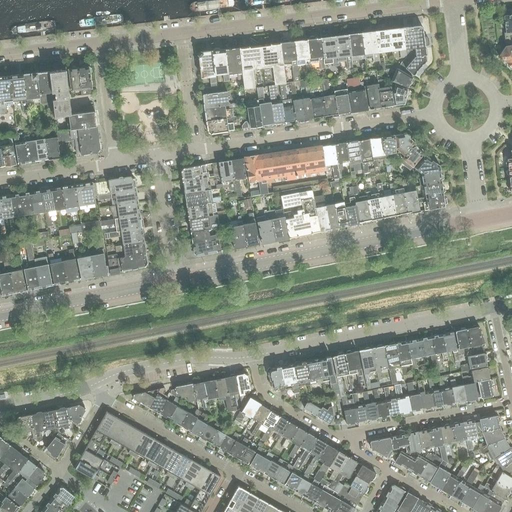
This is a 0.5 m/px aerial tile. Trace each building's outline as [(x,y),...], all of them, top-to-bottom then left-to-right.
[(226,1),(196,5),(197,15),(227,11),(226,1)] [(184,6),(154,10),(155,20),(185,16),(184,6)] [(108,15),(78,19),(79,29),(109,25),(108,15)] [(66,21),(36,24),(37,34),(67,31),(66,21)] [(406,57),(403,60),(408,64),(414,57),(416,57),(415,47),(425,46),(428,45),(429,44),(428,38),(427,37),(424,37),(423,28),(419,25),(419,26),(412,26),(412,27),(409,27),(402,28),(406,57)] [(406,57),(402,28),(398,29),(398,28),(397,28),(396,28),(395,27),(394,27),(392,27),(390,29),(389,29),(389,35),(391,51),(399,50),(400,58),(406,57)] [(375,31),(378,53),(391,51),(389,35),(389,30),(385,30),(383,30),(381,28),(378,29),(377,30),(377,31),(375,31)] [(362,33),(364,54),(365,54),(372,53),(373,61),(379,61),(378,53),(375,31),(371,32),(371,31),(370,32),(370,31),(368,30),(365,30),(363,32),(362,33)] [(352,60),(360,60),(365,59),(365,54),(364,54),(362,33),(358,34),(358,33),(356,33),(354,32),(351,32),(350,34),(348,34),(348,35),(352,60)] [(346,61),(346,65),(347,69),(348,70),(353,69),(352,64),(352,60),(348,35),(344,35),(343,35),(341,33),(338,33),(336,36),(335,36),(338,62),(346,61)] [(333,66),(338,66),(339,66),(338,62),(335,36),(331,37),(331,36),(329,37),(329,36),(327,35),(324,35),(323,37),(321,38),(324,64),(332,63),(333,66)] [(325,68),(324,64),(321,38),(321,37),(320,38),(317,39),(317,38),(315,38),(313,36),(310,37),(309,39),(307,39),(311,64),(318,63),(319,69),(325,68)] [(297,65),(305,64),(306,68),(311,67),(311,64),(307,39),(307,40),(304,40),(302,40),(300,38),(297,38),(296,41),(294,41),(297,65)] [(299,81),(297,65),(294,41),(290,42),(290,41),(288,42),(287,39),(283,40),(282,42),(281,43),(284,66),(292,65),(293,82),(294,82),(299,81)] [(286,83),(284,66),(281,43),(281,42),(279,43),(271,44),(270,44),(260,46),(265,85),(279,84),(284,83),(286,83)] [(511,45),(505,45),(505,46),(499,56),(507,63),(507,66),(506,66),(509,68),(511,67),(511,45)] [(256,87),(263,86),(265,85),(260,46),(250,47),(250,46),(248,46),(248,47),(240,48),(240,47),(239,47),(239,48),(243,79),(244,89),(256,87)] [(405,68),(413,75),(414,74),(416,72),(416,71),(417,70),(421,65),(423,64),(425,62),(426,61),(427,61),(426,55),(425,48),(425,46),(415,47),(416,57),(414,57),(408,64),(403,60),(400,63),(401,63),(398,69),(403,71),(405,68)] [(225,49),(221,50),(220,50),(220,49),(218,48),(214,48),(213,50),(213,51),(212,51),(215,74),(222,73),(223,81),(229,80),(228,74),(225,49)] [(237,79),(243,79),(239,48),(235,49),(235,48),(225,49),(228,74),(237,73),(237,79)] [(216,83),(215,74),(212,51),(201,52),(200,52),(198,55),(201,77),(209,76),(211,87),(203,88),(203,94),(217,92),(216,83)] [(164,61),(125,67),(128,85),(166,79),(164,61)] [(82,67),(78,68),(81,89),(81,92),(81,96),(93,94),(92,88),(92,86),(91,85),(90,73),(91,72),(91,68),(89,67),(89,66),(88,67),(86,65),(83,65),(83,66),(82,67)] [(69,74),(71,90),(81,89),(78,68),(77,68),(76,66),(72,67),(71,69),(68,69),(69,74)] [(412,82),(411,80),(412,77),(403,71),(398,69),(396,68),(393,76),(391,81),(407,87),(408,85),(410,85),(412,82)] [(71,92),(71,90),(69,74),(68,69),(66,70),(66,69),(49,71),(52,92),(55,92),(55,93),(56,98),(53,99),(55,116),(66,115),(74,114),(73,108),(71,92)] [(41,72),(36,73),(39,92),(39,93),(40,93),(41,103),(41,104),(53,103),(52,94),(55,93),(55,92),(52,92),(49,71),(41,72)] [(39,92),(36,73),(31,73),(29,72),(25,72),(24,74),(23,74),(25,92),(26,99),(27,99),(27,105),(41,103),(40,93),(39,93),(39,92)] [(9,76),(12,92),(13,100),(21,100),(21,105),(22,105),(23,113),(28,113),(27,105),(27,99),(26,99),(25,92),(23,74),(9,76)] [(13,100),(12,92),(9,76),(1,77),(0,76),(0,114),(7,113),(6,105),(14,104),(13,100)] [(365,92),(367,104),(368,109),(370,108),(370,109),(374,108),(375,108),(376,109),(379,108),(380,107),(382,107),(378,84),(371,85),(369,77),(363,78),(363,82),(364,86),(364,89),(365,92)] [(338,114),(335,95),(328,96),(327,89),(329,89),(327,79),(320,80),(321,85),(323,97),(325,111),(326,116),(330,115),(337,114),(338,114)] [(383,87),(382,80),(377,80),(378,84),(382,107),(385,106),(386,106),(388,107),(391,106),(392,105),(393,105),(391,92),(391,90),(391,86),(383,87)] [(293,98),(293,100),(296,120),(305,119),(302,99),(297,100),(296,92),(294,82),(293,82),(290,82),(292,92),(293,98)] [(293,100),(293,98),(286,99),(285,92),(284,86),(284,83),(279,84),(280,92),(282,100),(285,122),(296,120),(293,100)] [(360,83),(347,85),(348,91),(350,91),(361,89),(360,83)] [(407,89),(395,84),(393,90),(391,90),(391,92),(393,105),(394,105),(403,103),(404,104),(404,102),(406,97),(405,97),(407,96),(408,92),(407,90),(407,89)] [(322,116),(326,116),(325,111),(323,97),(321,85),(316,85),(318,98),(311,99),(314,117),(314,118),(315,117),(322,116)] [(256,87),(258,100),(264,99),(263,86),(256,87)] [(311,99),(309,87),(307,87),(308,90),(306,90),(306,92),(307,98),(302,99),(305,119),(314,117),(311,99)] [(367,104),(365,92),(364,89),(361,89),(350,91),(348,91),(347,91),(350,112),(368,109),(367,104)] [(335,95),(338,114),(342,113),(350,112),(347,91),(347,90),(334,92),(335,95)] [(227,91),(217,92),(203,94),(204,103),(205,107),(229,104),(227,92),(227,91)] [(270,96),(271,102),(274,123),(285,122),(282,100),(276,101),(275,95),(270,96)] [(250,127),(262,125),(259,104),(259,101),(251,102),(250,100),(246,101),(250,127)] [(262,125),(274,123),(271,102),(259,104),(262,125)] [(229,104),(205,107),(205,112),(205,113),(204,114),(205,119),(206,119),(206,120),(231,117),(230,109),(233,109),(232,104),(229,104)] [(96,126),(95,116),(95,111),(90,112),(82,113),(74,114),(66,115),(68,130),(73,129),(96,126)] [(232,130),(231,125),(231,123),(237,123),(236,117),(231,117),(206,120),(207,125),(208,131),(207,131),(211,134),(211,133),(228,131),(232,130)] [(73,129),(75,146),(76,149),(76,154),(80,154),(81,154),(97,152),(100,148),(99,148),(99,143),(98,143),(96,126),(73,129)] [(57,131),(57,137),(58,143),(71,142),(71,146),(75,146),(73,129),(68,130),(57,131)] [(52,158),(60,157),(59,152),(58,143),(57,137),(55,137),(54,132),(45,133),(45,138),(48,154),(49,159),(53,159),(52,158)] [(397,154),(402,158),(414,145),(416,143),(415,143),(415,140),(412,138),(410,138),(409,138),(410,137),(409,135),(410,135),(406,133),(404,133),(404,134),(394,135),(396,142),(396,149),(399,151),(397,154)] [(28,162),(25,142),(20,142),(19,135),(14,136),(18,164),(28,162)] [(382,137),(385,157),(395,155),(396,149),(396,142),(394,135),(390,135),(390,136),(382,137)] [(38,161),(35,141),(29,141),(28,136),(24,136),(25,142),(28,162),(38,161)] [(380,160),(385,159),(382,137),(381,137),(380,137),(379,136),(376,136),(375,138),(373,138),(370,138),(373,160),(375,167),(379,167),(378,159),(379,159),(380,160)] [(49,159),(48,154),(45,138),(35,140),(35,141),(38,161),(49,159)] [(358,140),(358,141),(362,163),(364,176),(369,175),(367,161),(373,160),(370,138),(370,139),(369,139),(368,139),(367,138),(364,138),(363,140),(362,140),(361,140),(359,141),(359,140),(358,140)] [(346,142),(346,143),(349,162),(349,165),(362,163),(358,141),(349,142),(346,142)] [(337,144),(334,144),(338,172),(339,178),(344,177),(342,163),(349,162),(346,143),(337,144)] [(6,166),(16,164),(13,144),(3,146),(6,166)] [(330,145),(322,146),(325,166),(332,164),(334,179),(339,178),(338,172),(334,144),(330,145)] [(404,165),(410,170),(413,166),(420,158),(423,154),(423,153),(423,150),(420,148),(417,148),(417,147),(414,145),(402,158),(400,164),(403,165),(404,165)] [(259,156),(260,161),(262,178),(266,178),(270,177),(286,174),(287,180),(296,179),(295,173),(326,168),(325,166),(322,146),(321,147),(313,148),(312,148),(304,149),(303,149),(295,151),(294,151),(286,152),(285,152),(278,153),(277,153),(276,154),(268,155),(267,155),(262,156),(259,156)] [(420,158),(413,166),(415,168),(422,159),(426,156),(423,154),(420,158)] [(259,156),(245,158),(248,180),(258,179),(258,182),(260,195),(268,194),(268,193),(266,180),(266,178),(262,178),(260,161),(259,156)] [(421,173),(440,170),(440,165),(439,165),(432,160),(433,157),(430,156),(427,156),(426,156),(422,159),(415,168),(421,173)] [(247,182),(246,178),(243,159),(231,161),(235,190),(240,189),(239,183),(247,182)] [(220,176),(222,184),(222,188),(229,187),(229,191),(235,190),(231,161),(218,163),(220,176)] [(218,163),(212,164),(213,169),(214,177),(220,176),(218,163)] [(206,173),(205,165),(201,165),(199,166),(199,165),(193,166),(184,168),(181,171),(182,177),(183,181),(207,178),(209,177),(208,172),(206,173)] [(422,178),(419,179),(420,185),(420,186),(423,185),(441,182),(441,181),(443,179),(443,175),(441,174),(440,170),(421,173),(422,178)] [(108,181),(92,183),(94,196),(96,196),(136,189),(134,179),(131,176),(124,177),(117,178),(108,180),(108,181)] [(184,190),(185,194),(209,190),(211,190),(210,185),(208,186),(207,178),(183,181),(183,182),(184,190)] [(327,179),(273,187),(274,192),(280,191),(311,186),(328,184),(327,179)] [(94,196),(92,183),(92,182),(84,184),(75,185),(79,206),(96,203),(94,196)] [(441,182),(423,185),(426,198),(443,194),(443,193),(445,191),(445,188),(444,188),(442,186),(441,182)] [(396,215),(390,190),(383,191),(381,183),(376,184),(378,193),(383,217),(387,216),(388,216),(390,217),(393,217),(395,215),(396,215)] [(420,211),(418,203),(417,199),(416,192),(415,190),(408,192),(406,184),(402,185),(403,188),(404,193),(408,212),(411,211),(411,213),(420,211)] [(66,208),(67,212),(71,212),(79,210),(79,206),(75,185),(67,186),(62,187),(66,208)] [(312,190),(311,186),(280,191),(280,196),(283,208),(299,205),(302,204),(303,209),(300,209),(305,234),(312,233),(320,231),(313,197),(312,190)] [(66,208),(62,187),(55,188),(52,189),(55,210),(66,208)] [(390,188),(390,190),(396,215),(399,214),(400,214),(402,215),(405,214),(407,212),(408,212),(404,193),(403,188),(395,190),(395,187),(390,188)] [(47,226),(51,226),(52,226),(50,211),(55,210),(52,189),(51,189),(44,190),(41,190),(45,212),(47,226)] [(136,189),(96,196),(97,200),(116,198),(117,205),(138,202),(137,193),(136,193),(136,189)] [(45,212),(41,190),(34,192),(34,191),(31,192),(34,213),(36,220),(40,220),(39,213),(45,212)] [(186,202),(187,206),(215,202),(221,201),(220,197),(212,198),(210,198),(209,190),(185,194),(186,202)] [(354,195),(353,191),(350,191),(347,192),(350,203),(344,204),(349,225),(357,224),(356,222),(359,222),(354,195)] [(34,213),(31,192),(24,193),(21,193),(24,215),(25,222),(29,221),(28,214),(34,213)] [(370,192),(366,192),(366,193),(366,195),(371,219),(371,220),(375,219),(376,219),(378,220),(381,219),(382,217),(383,217),(378,193),(371,194),(370,192)] [(10,195),(14,217),(24,215),(21,193),(20,193),(20,194),(13,195),(10,195)] [(371,219),(366,195),(359,197),(358,194),(354,195),(359,222),(363,221),(364,221),(366,222),(369,221),(370,220),(371,219)] [(417,199),(418,203),(423,203),(424,205),(425,210),(428,209),(428,210),(445,206),(445,205),(446,203),(447,203),(446,200),(444,198),(443,194),(426,198),(422,198),(417,199)] [(14,217),(10,195),(7,196),(0,197),(0,196),(0,197),(3,218),(9,217),(11,232),(16,231),(15,224),(14,219),(14,217)] [(320,231),(330,229),(325,205),(323,195),(313,197),(320,231)] [(245,208),(252,207),(250,199),(244,200),(245,208)] [(140,215),(138,202),(117,205),(109,206),(110,211),(114,219),(140,215)] [(213,215),(217,215),(217,214),(215,202),(187,206),(187,207),(188,215),(189,219),(213,215)] [(349,225),(344,204),(344,202),(334,204),(339,227),(349,225)] [(334,204),(325,205),(330,229),(339,227),(334,204)] [(284,212),(289,238),(298,236),(305,234),(300,209),(297,210),(297,214),(293,214),(293,211),(284,212)] [(279,240),(289,238),(284,212),(275,214),(275,210),(269,211),(275,240),(279,239),(279,240)] [(265,216),(256,217),(261,243),(271,241),(275,240),(269,211),(264,212),(265,216)] [(259,243),(253,213),(248,214),(250,223),(242,225),(246,246),(247,246),(255,244),(259,243)] [(110,220),(102,221),(102,226),(110,224),(116,223),(117,232),(118,232),(142,227),(141,219),(140,219),(140,215),(119,218),(115,219),(110,220)] [(213,215),(189,219),(190,227),(191,232),(208,229),(214,228),(215,228),(219,227),(217,215),(213,215)] [(100,221),(80,223),(81,231),(101,228),(100,221)] [(230,227),(232,236),(233,244),(234,249),(242,247),(246,246),(242,225),(242,221),(241,221),(237,222),(236,221),(229,222),(230,227)] [(117,232),(104,234),(104,239),(105,239),(119,237),(121,236),(122,244),(144,240),(142,227),(118,232),(117,232)] [(208,229),(191,232),(193,244),(218,239),(217,234),(210,236),(208,229)] [(103,238),(98,239),(99,247),(101,247),(101,249),(96,250),(89,251),(94,277),(102,275),(107,274),(108,274),(107,266),(105,266),(103,249),(105,249),(103,238)] [(217,252),(221,251),(220,246),(218,239),(193,244),(194,253),(194,254),(198,256),(216,252),(217,252)] [(123,251),(124,257),(146,253),(145,244),(144,244),(144,240),(122,244),(123,245),(115,246),(116,252),(123,251)] [(27,288),(28,290),(37,288),(40,288),(35,264),(34,260),(30,241),(25,242),(29,265),(24,266),(24,269),(27,288)] [(73,249),(68,250),(70,256),(69,256),(70,260),(63,261),(67,282),(75,281),(75,280),(79,279),(79,277),(78,275),(75,259),(73,249)] [(94,277),(89,251),(88,252),(89,256),(77,258),(81,279),(85,278),(85,279),(94,277)] [(5,270),(0,270),(0,285),(1,290),(1,293),(2,295),(11,293),(14,293),(8,260),(6,253),(2,254),(3,261),(5,270)] [(67,282),(63,261),(62,258),(54,260),(53,253),(48,254),(53,280),(54,285),(58,284),(67,282)] [(117,258),(108,259),(110,273),(116,272),(122,271),(132,269),(138,268),(145,266),(145,267),(147,263),(146,253),(124,257),(117,258)] [(46,257),(34,260),(35,264),(40,288),(48,286),(52,285),(52,283),(51,280),(46,257)] [(16,292),(26,291),(26,290),(22,269),(15,271),(12,259),(8,260),(14,293),(16,292)] [(470,346),(478,345),(482,344),(482,343),(484,342),(483,339),(481,338),(479,327),(478,327),(476,325),(473,326),(472,328),(467,329),(470,346)] [(459,349),(464,348),(470,346),(467,329),(466,329),(464,328),(461,328),(460,331),(455,331),(456,336),(459,349)] [(450,333),(442,334),(446,351),(452,350),(456,366),(460,365),(453,331),(449,332),(450,333)] [(446,351),(442,334),(431,336),(435,354),(441,352),(443,361),(445,370),(449,369),(448,360),(446,351)] [(420,339),(423,356),(430,354),(433,369),(438,368),(435,354),(431,336),(420,339)] [(417,368),(415,357),(423,356),(420,339),(407,341),(410,358),(412,364),(413,369),(417,368)] [(396,343),(401,366),(403,376),(407,375),(405,365),(412,364),(410,358),(407,341),(400,343),(400,342),(396,343)] [(397,383),(394,368),(401,366),(396,343),(395,344),(393,343),(390,343),(389,345),(388,345),(383,346),(384,346),(388,369),(389,369),(392,384),(397,383)] [(382,379),(380,370),(388,369),(384,346),(382,346),(381,345),(378,346),(377,347),(376,347),(371,348),(376,371),(378,380),(382,379)] [(371,389),(368,373),(376,371),(371,348),(370,349),(368,347),(366,348),(365,350),(364,350),(363,350),(359,351),(367,389),(371,389)] [(357,351),(352,352),(353,352),(352,352),(350,351),(347,351),(346,353),(345,354),(349,375),(356,373),(358,383),(364,382),(363,378),(357,351)] [(349,375),(345,354),(343,354),(342,353),(339,353),(338,355),(336,355),(336,356),(332,357),(334,362),(336,377),(341,376),(349,375)] [(461,372),(466,371),(470,370),(470,368),(487,365),(486,360),(487,358),(486,355),(484,354),(484,353),(467,356),(469,364),(460,365),(461,372)] [(318,359),(322,382),(329,380),(331,391),(334,390),(336,400),(341,399),(341,396),(338,384),(337,377),(336,377),(335,377),(330,356),(326,357),(326,358),(325,358),(323,357),(320,357),(319,359),(318,359)] [(305,361),(310,384),(322,382),(318,359),(313,360),(312,360),(311,359),(308,360),(307,361),(306,362),(306,361),(305,361)] [(298,387),(310,384),(305,361),(301,362),(301,363),(300,363),(298,362),(296,362),(295,364),(293,364),(298,387)] [(281,366),(285,389),(293,388),(293,390),(294,390),(294,393),(299,393),(298,387),(293,364),(289,365),(288,365),(286,364),(283,365),(282,366),(281,367),(281,366)] [(285,389),(281,366),(276,367),(276,368),(270,369),(270,368),(268,368),(267,370),(267,372),(268,372),(269,374),(268,374),(269,376),(270,381),(269,382),(270,385),(271,386),(272,386),(273,390),(275,391),(283,390),(283,391),(281,392),(282,394),(284,396),(284,395),(287,395),(285,389)] [(478,381),(485,379),(489,378),(488,374),(490,372),(490,369),(487,368),(487,367),(482,368),(471,370),(474,382),(478,381)] [(236,376),(239,393),(239,395),(241,401),(242,408),(245,403),(244,396),(243,396),(242,394),(244,394),(244,395),(248,394),(249,392),(248,389),(249,389),(249,387),(250,386),(250,384),(248,384),(247,380),(248,380),(247,377),(247,378),(247,376),(248,374),(245,372),(244,374),(236,376)] [(239,393),(236,376),(235,376),(233,374),(230,375),(230,377),(225,378),(231,407),(236,406),(234,394),(239,393)] [(467,401),(463,385),(456,386),(453,374),(449,375),(452,387),(455,403),(460,402),(461,403),(464,402),(466,401),(467,401)] [(445,389),(442,376),(438,377),(440,389),(444,405),(455,403),(452,387),(445,389)] [(463,385),(467,401),(468,400),(470,401),(472,401),(473,399),(477,398),(474,382),(471,383),(471,380),(465,376),(462,377),(463,385)] [(227,409),(232,408),(231,407),(225,378),(221,379),(219,377),(217,378),(216,380),(215,380),(219,400),(225,399),(227,409)] [(433,407),(444,405),(440,389),(435,391),(432,378),(428,379),(430,391),(433,407)] [(490,378),(489,378),(485,379),(478,381),(480,393),(481,398),(493,395),(491,387),(491,385),(493,383),(492,381),(490,380),(490,378)] [(204,382),(209,406),(213,405),(212,398),(218,397),(218,401),(219,400),(215,380),(213,380),(212,379),(209,379),(208,381),(204,382)] [(433,407),(430,391),(424,393),(422,380),(417,381),(419,394),(423,409),(433,407)] [(209,406),(204,382),(200,383),(198,381),(195,382),(194,384),(193,384),(196,400),(197,401),(202,400),(204,410),(209,409),(209,406)] [(409,396),(412,411),(423,409),(419,394),(413,395),(411,382),(407,383),(409,396)] [(175,389),(175,392),(176,392),(177,396),(180,395),(181,398),(187,396),(188,401),(196,400),(193,384),(193,383),(191,384),(190,383),(187,383),(186,385),(175,387),(175,389)] [(400,384),(394,386),(397,398),(400,414),(412,411),(409,396),(402,397),(400,384)] [(383,388),(384,392),(386,400),(389,416),(400,414),(397,398),(390,399),(389,391),(388,387),(383,388)] [(157,394),(149,408),(159,413),(168,397),(163,394),(165,391),(165,390),(164,388),(160,389),(157,394)] [(133,398),(149,408),(157,394),(160,389),(150,391),(145,392),(134,394),(133,398)] [(374,395),(375,402),(379,418),(389,416),(386,400),(380,401),(379,394),(378,389),(373,390),(374,395)] [(379,418),(375,402),(369,403),(367,392),(362,392),(365,404),(368,420),(379,418)] [(354,406),(357,422),(368,420),(365,404),(359,405),(357,393),(352,394),(352,399),(354,406)] [(168,397),(159,413),(168,419),(176,405),(180,399),(176,397),(171,394),(169,397),(168,397)] [(345,396),(341,396),(341,399),(347,424),(357,422),(354,406),(352,399),(347,400),(346,395),(345,396)] [(250,398),(247,402),(241,413),(239,412),(235,420),(240,423),(245,415),(251,419),(260,404),(259,403),(259,401),(256,400),(254,400),(250,398)] [(322,407),(318,404),(319,402),(319,399),(307,401),(306,403),(305,405),(304,407),(311,412),(312,414),(314,415),(316,415),(317,415),(322,407)] [(297,406),(297,407),(302,410),(304,407),(305,405),(300,402),(297,406)] [(75,427),(77,423),(79,422),(81,419),(80,419),(80,417),(85,409),(84,408),(84,406),(81,404),(79,405),(78,404),(77,406),(66,408),(70,428),(73,427),(75,427)] [(255,437),(262,424),(270,410),(266,408),(265,406),(263,404),(261,405),(260,404),(251,419),(258,423),(251,435),(255,437)] [(180,425),(187,412),(186,411),(178,406),(176,405),(168,419),(180,425)] [(322,407),(317,415),(318,416),(318,418),(321,419),(322,419),(330,423),(334,417),(332,406),(329,406),(327,409),(322,407)] [(65,431),(64,431),(64,429),(70,428),(66,408),(65,408),(64,407),(60,408),(59,409),(55,410),(57,420),(56,420),(57,427),(58,433),(62,436),(65,431)] [(47,411),(43,412),(45,423),(44,423),(46,430),(47,436),(49,436),(49,438),(51,438),(50,429),(57,427),(56,420),(57,420),(55,410),(54,410),(52,410),(52,409),(49,410),(47,411)] [(190,431),(197,418),(201,412),(196,409),(193,415),(187,412),(180,425),(190,431)] [(271,411),(270,410),(262,424),(267,428),(261,439),(265,442),(272,430),(280,416),(276,414),(276,412),(273,411),(271,411)] [(106,436),(117,417),(106,411),(90,440),(101,446),(106,436)] [(35,425),(38,442),(39,442),(40,441),(40,440),(42,439),(40,431),(46,430),(44,423),(45,423),(43,412),(42,413),(41,412),(37,412),(37,413),(36,414),(31,415),(33,425),(35,425)] [(206,424),(207,424),(211,417),(206,415),(203,413),(201,415),(205,417),(203,422),(197,418),(190,431),(199,436),(206,424)] [(33,438),(38,442),(35,425),(33,425),(31,415),(21,417),(19,416),(19,417),(17,417),(14,420),(15,422),(14,423),(21,428),(22,430),(25,433),(25,432),(26,432),(27,433),(31,429),(33,438)] [(280,416),(272,430),(277,433),(273,439),(277,442),(281,436),(289,422),(286,420),(285,418),(282,416),(280,417),(280,416)] [(480,419),(482,430),(500,426),(498,423),(500,421),(499,418),(497,417),(497,416),(486,418),(484,417),(481,418),(481,419),(480,419)] [(106,436),(111,439),(109,443),(113,445),(126,423),(117,417),(106,436)] [(478,438),(474,420),(472,421),(471,420),(468,420),(467,422),(462,423),(466,441),(468,450),(473,449),(471,440),(478,438)] [(289,422),(281,436),(286,439),(282,447),(286,449),(290,441),(298,427),(295,425),(295,423),(292,422),(290,422),(289,422)] [(455,443),(466,441),(462,423),(458,423),(457,422),(454,423),(453,424),(452,425),(455,443)] [(126,423),(113,445),(117,447),(119,444),(125,447),(135,428),(126,423)] [(199,436),(209,442),(216,429),(217,429),(219,426),(215,424),(213,427),(207,424),(206,424),(199,436)] [(450,455),(448,444),(455,443),(452,425),(449,425),(448,424),(445,425),(445,426),(440,427),(444,445),(446,455),(450,455)] [(500,426),(482,430),(482,431),(486,443),(482,444),(482,447),(486,445),(504,438),(505,438),(504,436),(505,434),(503,432),(501,431),(500,426)] [(230,429),(229,429),(226,427),(222,433),(217,429),(216,429),(209,442),(219,447),(226,435),(227,435),(230,429)] [(293,458),(300,447),(308,433),(304,431),(304,429),(301,427),(299,428),(298,427),(290,441),(296,444),(289,456),(293,458)] [(441,459),(442,460),(444,461),(447,463),(447,462),(448,463),(446,455),(444,445),(440,427),(436,428),(435,427),(432,428),(431,429),(429,429),(433,447),(434,447),(439,446),(441,459)] [(135,428),(125,447),(130,450),(128,454),(132,456),(145,433),(135,428)] [(422,431),(418,431),(422,450),(431,448),(432,454),(436,456),(434,447),(433,447),(429,429),(427,430),(426,429),(423,429),(422,431)] [(409,433),(407,434),(409,445),(410,452),(416,451),(417,458),(418,455),(422,449),(418,432),(414,432),(412,432),(410,432),(409,433)] [(58,433),(46,448),(51,452),(51,454),(54,456),(56,456),(57,457),(57,456),(62,449),(63,448),(65,445),(65,444),(65,443),(65,442),(67,439),(62,436),(58,433)] [(145,433),(132,456),(136,458),(138,454),(143,457),(154,439),(145,433)] [(235,440),(236,441),(239,435),(235,433),(232,438),(227,435),(226,435),(219,447),(228,453),(235,440)] [(299,470),(308,453),(317,439),(314,437),(313,435),(310,433),(309,433),(308,433),(300,447),(305,450),(300,459),(298,458),(293,466),(299,470)] [(409,445),(407,434),(405,434),(404,433),(401,434),(400,435),(390,437),(392,449),(405,446),(409,445)] [(395,461),(398,457),(393,454),(392,449),(390,437),(370,441),(370,443),(369,444),(370,447),(371,448),(372,450),(374,449),(395,461)] [(1,438),(0,438),(0,457),(10,445),(6,442),(6,440),(3,438),(1,438)] [(248,440),(245,438),(241,444),(236,441),(235,440),(228,453),(238,458),(245,446),(248,440)] [(489,461),(494,458),(506,449),(509,447),(504,438),(486,445),(482,447),(480,448),(484,455),(485,454),(489,461)] [(154,439),(143,457),(149,460),(147,464),(151,467),(163,444),(154,439)] [(318,439),(317,439),(308,453),(314,457),(304,473),(308,476),(318,459),(327,444),(324,442),(324,443),(323,442),(323,440),(320,439),(318,439)] [(101,464),(105,466),(107,462),(101,458),(95,455),(99,449),(101,446),(90,440),(79,459),(98,469),(101,464)] [(163,444),(151,467),(155,469),(157,465),(162,468),(173,449),(163,444)] [(329,467),(329,466),(327,465),(334,454),(337,450),(334,448),(333,448),(332,446),(330,444),(328,445),(327,444),(318,459),(323,462),(313,479),(314,479),(319,482),(319,483),(322,479),(326,472),(329,467)] [(11,446),(10,445),(0,457),(0,459),(5,463),(0,469),(0,474),(1,476),(8,466),(19,452),(15,449),(15,447),(13,445),(11,446)] [(406,454),(401,451),(398,457),(395,461),(410,470),(416,460),(409,456),(411,453),(410,452),(409,445),(405,446),(406,453),(406,454)] [(238,458),(248,464),(255,451),(245,446),(238,458)] [(504,467),(511,460),(511,448),(510,447),(509,447),(506,449),(494,458),(502,469),(504,467)] [(101,458),(104,453),(99,449),(95,455),(101,458)] [(169,477),(172,473),(182,455),(173,449),(162,468),(168,471),(165,475),(169,477)] [(336,455),(329,466),(329,467),(334,470),(329,479),(333,481),(348,457),(345,455),(344,454),(344,453),(341,451),(339,452),(338,451),(336,455)] [(19,452),(8,466),(13,470),(7,479),(10,481),(11,482),(13,478),(15,475),(28,459),(24,456),(24,454),(22,452),(20,453),(19,452)] [(274,455),(270,453),(268,452),(265,458),(256,453),(250,465),(264,473),(271,460),(274,455)] [(420,476),(431,455),(428,453),(424,459),(418,455),(417,458),(416,460),(410,470),(419,476),(420,476)] [(438,467),(432,463),(434,459),(441,463),(442,460),(441,459),(436,456),(432,454),(431,455),(420,476),(430,482),(438,467)] [(182,455),(172,473),(169,477),(173,480),(176,476),(181,479),(192,460),(182,455)] [(331,484),(329,488),(334,490),(343,475),(348,478),(357,462),(350,458),(348,457),(333,481),(331,484)] [(28,459),(15,475),(21,479),(22,478),(25,480),(36,466),(34,464),(34,463),(30,459),(29,460),(28,459)] [(74,469),(92,479),(96,481),(99,477),(95,475),(98,469),(79,459),(74,469)] [(271,460),(264,473),(273,478),(283,461),(279,459),(277,464),(271,460)] [(192,460),(181,479),(186,482),(184,486),(188,488),(201,465),(192,460)] [(439,467),(438,467),(430,482),(431,483),(431,485),(434,486),(435,485),(441,489),(450,473),(443,469),(447,463),(444,461),(442,460),(441,463),(439,467)] [(283,461),(273,478),(283,484),(290,471),(291,472),(293,467),(288,464),(286,469),(282,466),(285,462),(283,461)] [(465,462),(460,470),(464,473),(469,465),(465,462)] [(194,486),(199,489),(200,489),(210,471),(201,465),(188,488),(192,490),(194,486)] [(362,465),(359,469),(356,475),(370,484),(372,480),(374,479),(375,476),(375,474),(376,473),(362,465)] [(34,488),(37,485),(44,476),(44,475),(44,472),(36,466),(25,480),(34,488)] [(511,477),(504,473),(495,468),(492,472),(499,476),(496,481),(510,489),(511,488),(511,487),(511,477)] [(460,479),(464,473),(460,470),(456,477),(450,473),(441,489),(442,490),(442,491),(445,493),(446,492),(451,495),(460,479)] [(459,499),(461,501),(471,486),(478,473),(473,470),(465,483),(460,479),(451,495),(459,499)] [(200,489),(199,489),(194,499),(204,505),(220,477),(210,471),(200,489)] [(294,490),(302,478),(298,476),(294,474),(292,472),(287,480),(284,485),(294,490)] [(314,479),(313,479),(312,478),(310,482),(306,480),(308,476),(304,473),(303,476),(302,478),(294,490),(304,496),(314,479)] [(34,488),(25,480),(22,478),(21,479),(15,475),(13,478),(18,482),(15,487),(27,496),(34,488)] [(350,486),(359,491),(363,494),(364,493),(366,492),(366,493),(368,490),(367,489),(367,488),(370,484),(356,475),(350,486)] [(7,479),(2,485),(5,487),(9,483),(10,481),(7,479)] [(319,482),(314,479),(304,496),(315,502),(324,485),(321,484),(319,487),(317,486),(319,482)] [(324,485),(329,488),(331,484),(322,479),(319,483),(321,484),(324,485)] [(501,497),(505,499),(507,496),(506,496),(507,495),(508,495),(510,492),(509,491),(510,489),(496,481),(493,487),(486,483),(484,487),(490,490),(501,497)] [(357,504),(363,494),(359,491),(350,486),(345,483),(339,493),(341,495),(344,497),(346,498),(350,500),(357,504)] [(393,511),(403,495),(406,491),(405,491),(404,488),(401,486),(399,487),(398,487),(395,485),(395,484),(394,485),(392,485),(391,485),(391,486),(376,511),(393,511)] [(484,487),(480,484),(477,489),(471,486),(461,501),(463,502),(463,503),(466,505),(467,504),(472,507),(481,492),(484,487)] [(328,489),(329,488),(324,485),(315,502),(324,508),(333,492),(328,489)] [(240,488),(240,487),(238,486),(237,488),(228,505),(239,511),(249,493),(240,488)] [(8,495),(17,502),(21,505),(27,496),(15,487),(8,495)] [(74,496),(63,487),(60,488),(49,502),(61,511),(62,510),(64,507),(64,508),(73,496),(74,496)] [(341,495),(339,493),(334,491),(333,492),(324,508),(332,511),(335,511),(342,501),(339,499),(341,495)] [(409,511),(418,498),(407,492),(405,497),(395,511),(409,511)] [(479,511),(482,511),(491,498),(487,495),(481,492),(472,507),(479,511)] [(239,511),(250,511),(259,498),(249,493),(239,511)] [(341,495),(339,499),(342,501),(344,502),(348,504),(354,508),(357,504),(350,500),(346,498),(344,497),(341,495)] [(15,511),(19,507),(6,497),(1,502),(0,501),(0,506),(7,511),(15,511)] [(259,498),(250,511),(263,511),(268,504),(259,498)] [(418,498),(409,511),(428,511),(432,507),(431,506),(430,504),(428,503),(426,503),(423,501),(418,498)] [(496,511),(502,504),(497,501),(491,498),(482,511),(496,511)] [(175,511),(200,511),(204,505),(194,499),(192,502),(188,508),(183,505),(180,504),(177,502),(174,506),(178,508),(175,511)] [(186,499),(184,503),(183,505),(188,508),(192,502),(186,499)] [(354,508),(348,504),(344,502),(342,501),(335,511),(355,511),(356,511),(355,509),(355,508),(354,508)] [(63,511),(62,511),(62,510),(61,511),(49,502),(42,511),(43,511),(63,511)]
